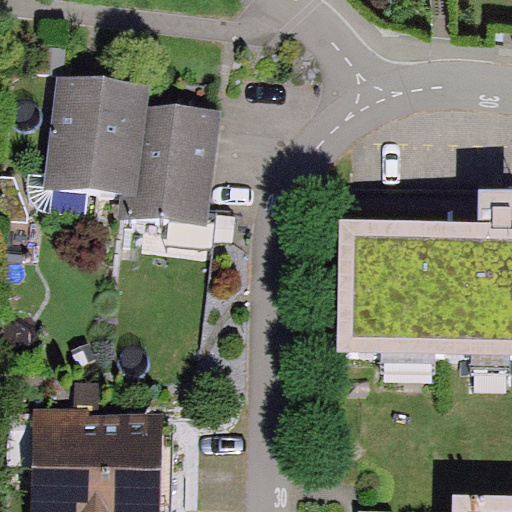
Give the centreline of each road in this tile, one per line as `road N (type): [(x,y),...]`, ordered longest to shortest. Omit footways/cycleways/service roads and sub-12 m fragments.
road 1 (residential): [(373,96),(327,130),(291,183),(277,225),(268,511)]
road 2 (residential): [(511,92),(428,87),(373,96)]
road 3 (residential): [(373,96),(279,0)]
